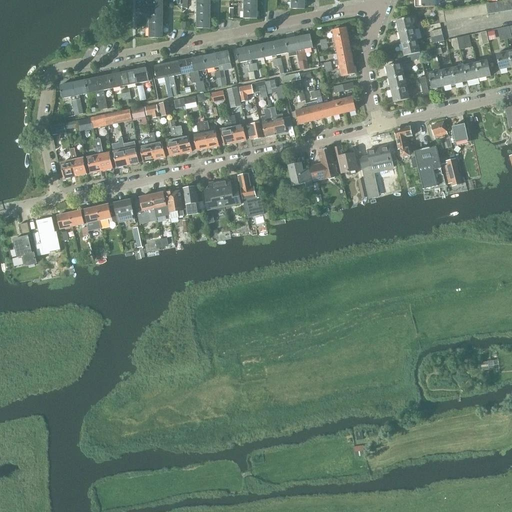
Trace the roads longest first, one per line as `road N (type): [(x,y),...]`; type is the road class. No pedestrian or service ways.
road 1 (residential): [(56,199),(41,138),(59,71),(384,3)]
road 2 (residential): [(381,127),(56,199)]
road 3 (residential): [(381,127),(511,95)]
road 4 (residential): [(381,127),(367,59),(384,3)]
